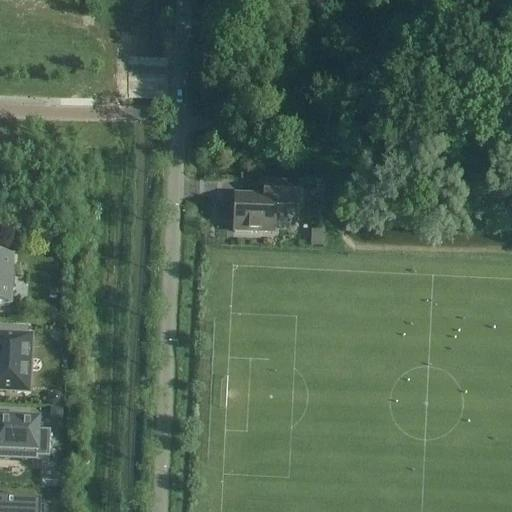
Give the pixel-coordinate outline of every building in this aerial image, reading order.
[(234,197),(233,233),(273,234),(274,205),(297,206),(298,186),(264,184),(264,198),(234,197)] [(0,307),(9,308),(9,291),(12,291),(13,278),(10,278),(11,261),(0,260),(0,307)] [(27,330),(27,329),(0,327),(0,390),(26,392),(29,339),(26,339),(27,330)] [(62,410),(49,410),(49,423),(62,423),(62,410)] [(0,420),(0,461),(36,463),(36,459),(48,459),(49,433),(37,432),(38,422),(0,420)] [(0,511),(43,511),(44,509),(40,508),(40,504),(27,504),(28,500),(0,498),(0,511)]
